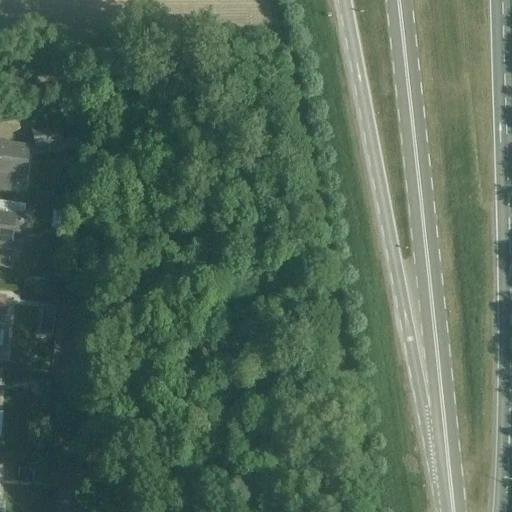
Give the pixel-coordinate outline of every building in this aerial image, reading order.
[(60,132),(32,136),(34,150),(61,146),(60,132)] [(29,149),(0,144),(0,192),(8,193),(10,176),(25,178),(29,149)] [(73,232),(75,214),(57,212),(55,230),(73,232)] [(22,237),(24,218),(2,215),(0,215),(0,251),(11,253),(13,236),(22,237)] [(33,288),(48,289),(48,281),(34,280),(33,288)] [(41,308),(39,323),(53,324),(54,309),(41,308)] [(38,392),(49,393),(49,380),(38,380),(38,392)]
